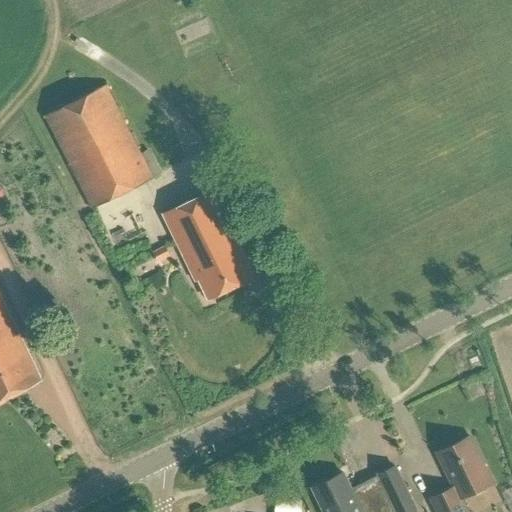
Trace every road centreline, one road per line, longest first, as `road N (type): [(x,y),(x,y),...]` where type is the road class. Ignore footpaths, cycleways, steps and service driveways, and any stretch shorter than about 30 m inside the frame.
road 1 (tertiary): [(162,457),(511,287)]
road 2 (tertiary): [(47,511),(162,457)]
